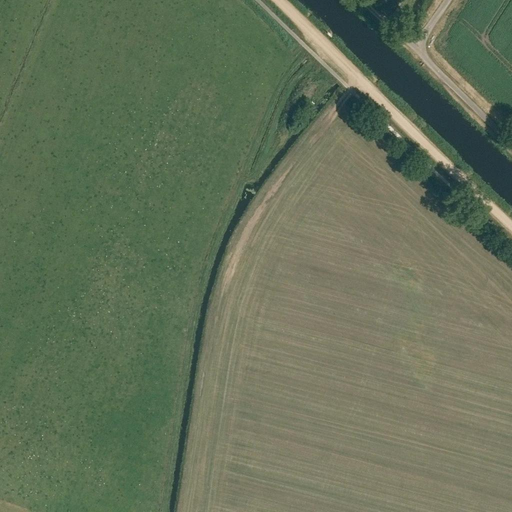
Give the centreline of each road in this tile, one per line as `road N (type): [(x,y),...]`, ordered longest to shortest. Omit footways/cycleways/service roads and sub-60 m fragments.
road 1 (track): [(359,81),(280,175),(237,248),(222,291),(184,511)]
road 2 (track): [(274,0),(511,229)]
road 3 (track): [(511,142),(415,47)]
